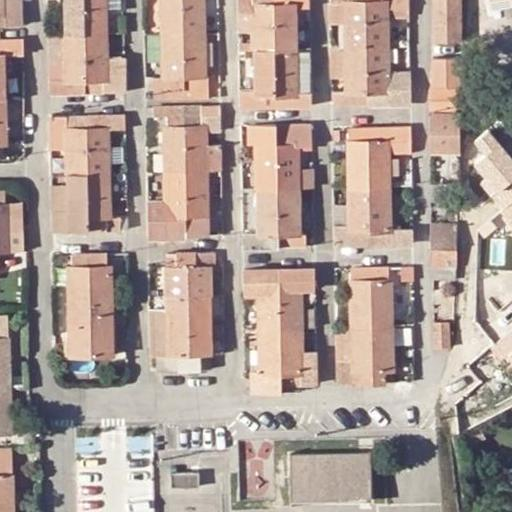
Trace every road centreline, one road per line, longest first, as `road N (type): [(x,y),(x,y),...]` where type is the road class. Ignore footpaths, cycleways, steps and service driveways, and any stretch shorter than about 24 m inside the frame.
road 1 (residential): [(419,0),(423,388),(412,398),(328,399)]
road 2 (residential): [(133,0),(138,402)]
road 3 (residential): [(225,0),(233,401)]
road 4 (residential): [(318,0),(328,399)]
road 5 (residential): [(42,162),(48,401)]
road 6 (residential): [(37,0),(42,162)]
